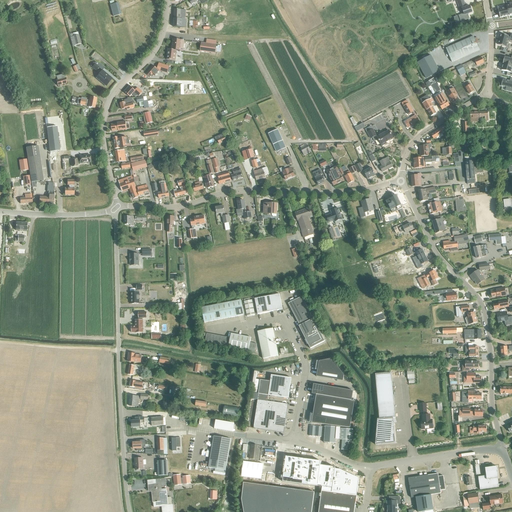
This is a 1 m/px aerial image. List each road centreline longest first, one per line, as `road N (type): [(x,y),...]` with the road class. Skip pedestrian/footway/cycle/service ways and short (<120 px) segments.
road 1 (unclassified): [(129,511),(116,208)]
road 2 (residential): [(502,447),(482,306),(434,249),(402,181)]
road 3 (residential): [(116,208),(182,206),(241,190),(344,193),(402,181)]
road 4 (residential): [(116,208),(103,119),(114,91),(155,50),(167,0)]
road 5 (residential): [(294,438),(306,365),(281,319),(246,324)]
road 6 (residential): [(369,466),(502,447)]
road 7 (residential): [(402,181),(414,140),(485,92)]
